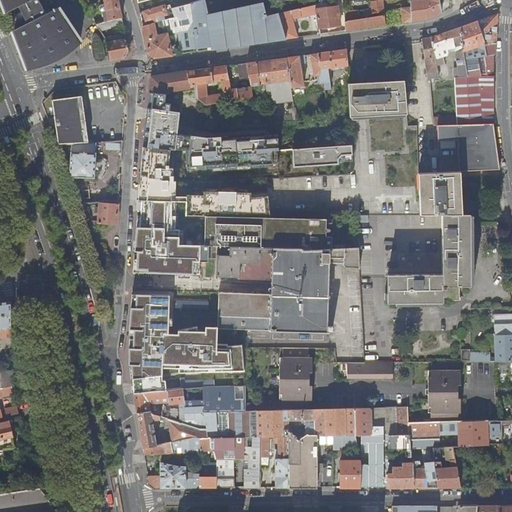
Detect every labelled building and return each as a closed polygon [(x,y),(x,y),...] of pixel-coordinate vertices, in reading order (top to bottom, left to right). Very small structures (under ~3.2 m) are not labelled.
[(2,0),(8,12),(14,30),(25,59),(30,70),(35,68),(41,66),(47,64),(56,60),(62,57),(69,53),(73,50),(76,48),(79,46),(80,45),(81,43),(58,7),(47,13),(39,0),(2,0)] [(104,0),(105,1),(102,2),(104,10),(106,10),(109,21),(112,20),(122,18),(118,0),(104,0)] [(409,0),(410,1),(411,0),(415,0),(370,0),(371,5),(372,8),(384,6),(384,3),(386,2),(386,0),(409,0)] [(415,0),(411,0),(411,4),(412,21),(421,20),(430,19),(442,13),(439,0),(415,0)] [(268,16),(264,3),(209,15),(205,1),(191,4),(197,49),(197,51),(244,44),(271,41),(270,24),(270,23),(268,16)] [(181,52),(197,49),(191,4),(171,8),(174,17),(165,19),(143,26),(148,53),(155,58),(172,55),(167,35),(165,35),(165,34),(178,32),(181,52)] [(402,6),(403,23),(412,21),(411,4),(402,6)] [(293,19),(317,14),(316,9),(315,5),(280,13),(282,21),(287,38),(298,37),(293,19)] [(369,8),(344,12),(346,30),(366,28),(386,25),(384,6),(372,8),(371,5),(369,6),(369,8)] [(146,20),(142,21),(143,26),(165,19),(164,15),(167,14),(164,6),(156,9),(155,9),(144,12),(146,20)] [(338,6),(316,9),(317,14),(318,28),(341,25),(338,6)] [(270,23),(282,21),(280,13),(268,16),(270,23)] [(467,77),(456,77),(455,77),(456,117),(457,124),(494,123),(494,55),(496,55),(498,13),(477,21),(460,28),(466,67),(467,77)] [(111,27),(109,21),(97,25),(108,42),(110,60),(118,59),(125,58),(130,52),(126,34),(115,37),(111,27)] [(458,68),(466,67),(460,28),(448,32),(432,37),(437,65),(445,63),(444,57),(448,55),(449,53),(448,51),(455,49),(458,68)] [(430,79),(430,78),(435,78),(439,78),(437,65),(432,37),(422,38),(427,73),(430,72),(430,79)] [(328,68),(347,66),(346,49),(332,52),(318,53),(320,79),(320,84),(325,83),(325,90),(330,89),(328,68)] [(314,80),(320,79),(318,53),(311,54),(314,80)] [(306,62),(305,55),(287,58),(292,87),(304,86),(301,66),(303,66),(306,62)] [(290,101),(293,122),(297,121),(295,107),(292,87),(287,58),(267,61),(257,62),(248,63),(250,86),(260,86),(262,98),(268,97),(269,104),(290,101)] [(239,64),(242,88),(250,86),(248,63),(239,64)] [(250,86),(242,88),(230,90),(229,79),(231,78),(231,75),(228,75),(227,66),(227,65),(219,66),(221,82),(223,94),(224,98),(231,98),(231,101),(252,99),(250,86)] [(207,84),(221,82),(219,66),(210,67),(210,68),(203,69),(198,70),(188,71),(190,87),(198,86),(199,99),(206,103),(229,101),(231,101),(231,98),(224,98),(223,94),(207,97),(207,84)] [(458,68),(456,77),(467,77),(466,67),(458,68)] [(179,72),(181,88),(190,87),(188,71),(179,72)] [(181,88),(179,72),(168,74),(152,76),(150,92),(167,94),(170,94),(170,90),(181,88)] [(375,81),(348,83),(350,117),(407,114),(404,82),(404,80),(386,81),(386,75),(375,76),(375,81)] [(167,94),(150,92),(143,147),(174,150),(185,150),(184,168),(216,167),(217,170),(280,165),(278,137),(257,139),(257,137),(227,140),(227,136),(208,139),(177,134),(180,112),(171,111),(171,103),(166,103),(167,94)] [(55,119),(58,145),(73,144),(87,143),(81,96),(56,99),(52,100),(55,119)] [(300,106),(295,107),(297,121),(304,121),(304,113),(301,113),(300,106)] [(456,117),(433,117),(433,125),(438,125),(457,124),(456,117)] [(257,137),(257,139),(278,137),(277,123),(271,124),(256,125),(257,137)] [(458,140),(459,172),(500,170),(494,127),(494,123),(457,124),(438,125),(439,141),(458,140)] [(95,178),(97,142),(87,143),(73,144),(70,177),(95,178)] [(352,144),(293,148),(294,167),(339,163),(339,161),(353,160),(352,144)] [(158,171),(174,173),(174,150),(143,147),(142,152),(141,169),(158,171)] [(157,190),(173,190),(173,181),(174,181),(174,173),(158,171),(157,190)] [(419,174),(420,215),(442,215),(460,215),(458,172),(419,174)] [(188,191),(173,190),(157,190),(152,190),(152,193),(139,192),(139,200),(188,202),(187,215),(193,215),(270,217),(267,178),(241,180),(234,180),(213,181),(188,181),(188,191)] [(188,191),(188,181),(174,181),(173,181),(173,190),(188,191)] [(139,200),(137,229),(187,230),(187,215),(188,202),(139,200)] [(92,220),(92,224),(98,223),(117,225),(119,201),(100,202),(99,221),(92,220)] [(218,246),(218,247),(230,247),(301,248),(304,250),(331,249),(331,236),(325,236),(325,225),(332,225),(332,218),(270,217),(193,215),(187,215),(187,230),(137,229),(136,245),(211,247),(211,246),(218,246)] [(471,215),(460,215),(442,215),(443,257),(443,274),(388,275),(388,303),(443,302),(443,286),(471,286),(471,258),(471,215)] [(210,260),(211,247),(136,245),(134,272),(188,274),(200,274),(202,260),(210,260)] [(346,267),(359,267),(358,248),(331,249),(304,250),(301,248),(230,247),(218,247),(217,276),(239,277),(239,283),(272,283),(272,294),(219,293),(219,328),(329,331),(329,263),(343,263),(343,264),(344,265),(344,266),(345,266),(346,267)] [(511,260),(495,259),(495,276),(511,275),(511,260)] [(169,295),(132,294),(130,325),(132,364),(134,393),(157,391),(169,390),(168,369),(179,369),(179,372),(246,371),(244,345),(217,345),(217,333),(198,332),(198,327),(178,332),(169,331),(169,295)] [(11,333),(10,302),(0,303),(0,328),(7,328),(7,334),(11,333)] [(511,313),(494,314),(496,361),(511,361),(511,313)] [(309,357),(309,348),(283,347),(283,363),(281,363),(280,393),(283,393),(283,410),(309,409),(309,399),(313,399),(313,385),(299,385),(299,371),(313,371),(313,357),(309,357)] [(462,349),(461,361),(471,361),(471,353),(471,349),(462,349)] [(490,354),(471,353),(471,361),(490,361),(490,354)] [(394,377),(394,362),(365,362),(348,361),(348,377),(394,377)] [(429,385),(458,385),(462,385),(462,371),(460,370),(460,361),(432,361),(432,377),(429,377),(429,385)] [(0,372),(0,381),(6,381),(11,380),(11,371),(0,372)] [(429,399),(458,399),(458,385),(429,385),(429,399)] [(0,412),(0,396),(14,393),(12,386),(11,386),(7,386),(0,387),(0,417),(3,417),(2,412),(0,412)] [(204,387),(204,412),(246,411),(246,386),(204,387)] [(204,412),(204,387),(184,389),(185,403),(185,424),(198,428),(207,428),(204,412)] [(185,403),(184,389),(181,389),(169,390),(157,391),(134,393),(138,413),(151,411),(149,403),(169,402),(170,404),(185,403)] [(429,407),(408,407),(408,423),(409,423),(433,422),(439,422),(458,421),(463,421),(462,399),(458,399),(429,399),(429,407)] [(6,416),(19,413),(17,405),(4,408),(6,416)] [(211,437),(261,436),(288,436),(289,487),(317,487),(317,444),(317,434),(332,434),(355,434),(371,434),(371,424),(382,423),(383,434),(389,434),(409,434),(408,423),(408,407),(309,409),(283,410),(246,411),(204,412),(207,428),(198,428),(185,424),(177,421),(174,420),(169,419),(173,442),(196,437),(211,437)] [(161,419),(161,416),(151,413),(151,411),(138,413),(144,448),(157,445),(155,431),(156,431),(155,429),(154,429),(153,421),(161,419)] [(511,419),(497,420),(463,421),(458,421),(459,446),(490,444),(492,444),(503,444),(503,432),(511,431),(511,419)] [(12,420),(0,422),(0,441),(3,441),(5,449),(15,447),(10,428),(13,427),(12,420)] [(440,436),(410,437),(411,448),(422,448),(433,447),(440,447),(446,447),(453,446),(459,446),(458,421),(439,422),(440,436)] [(439,422),(433,422),(409,423),(410,434),(410,437),(440,436),(439,422)] [(371,424),(371,434),(383,434),(382,423),(371,424)] [(511,431),(503,432),(503,444),(511,443),(511,431)] [(332,434),(317,434),(317,444),(333,443),(333,442),(332,434)] [(355,453),(359,453),(355,434),(332,434),(333,442),(333,443),(333,449),(338,449),(338,447),(353,446),(355,453)] [(406,457),(424,456),(423,452),(422,448),(411,448),(410,437),(410,434),(409,434),(389,434),(388,447),(397,447),(397,449),(403,449),(403,446),(408,446),(408,450),(406,450),(406,457)] [(245,474),(245,487),(261,487),(261,457),(261,451),(261,436),(211,437),(211,446),(214,450),(245,449),(245,459),(245,474)] [(279,458),(275,458),(276,487),(289,487),(288,436),(261,436),(261,451),(269,450),(269,439),(279,439),(279,449),(279,458)] [(201,450),(214,450),(211,446),(211,437),(196,437),(173,442),(157,445),(144,448),(145,453),(154,453),(154,454),(166,454),(174,452),(186,453),(189,452),(201,452),(201,450)] [(361,465),(361,487),(384,487),(383,442),(369,442),(369,464),(361,465)] [(453,446),(446,447),(440,447),(433,447),(434,451),(436,468),(438,487),(460,487),(453,446)] [(427,456),(424,456),(425,466),(428,487),(438,487),(436,468),(431,469),(429,458),(428,458),(427,456)] [(341,460),(341,487),(361,487),(361,465),(361,464),(360,459),(348,460),(348,457),(343,457),(343,460),(341,460)] [(218,487),(236,487),(236,474),(245,474),(245,459),(215,459),(216,462),(218,478),(218,487)] [(412,461),(412,462),(414,487),(428,487),(425,466),(418,466),(419,463),(420,463),(420,460),(412,461)] [(178,463),(178,466),(161,462),(161,475),(149,476),(150,483),(156,487),(218,487),(218,478),(216,462),(204,464),(204,469),(200,469),(200,474),(194,474),(194,473),(186,473),(186,463),(178,463)] [(388,473),(388,487),(414,487),(412,462),(403,462),(403,467),(393,467),(393,473),(388,473)] [(56,511),(54,506),(50,497),(45,487),(0,494),(0,511),(56,511)]
